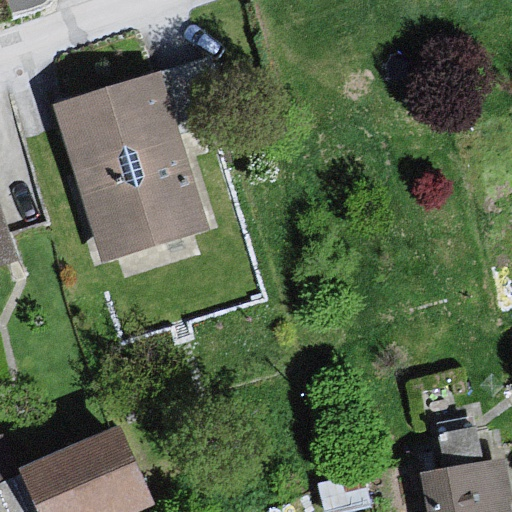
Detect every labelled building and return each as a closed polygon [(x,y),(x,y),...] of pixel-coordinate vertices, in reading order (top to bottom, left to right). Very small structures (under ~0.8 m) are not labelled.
[(166,82),(59,114),(109,271),(202,245),(211,229),(166,82)] [(0,204),(0,274),(13,245),(0,204)] [(0,511),(40,511),(8,423),(0,426),(0,511)] [(160,511),(127,441),(29,478),(45,511),(160,511)] [(511,511),(511,488),(507,467),(419,483),(426,511),(511,511)]
